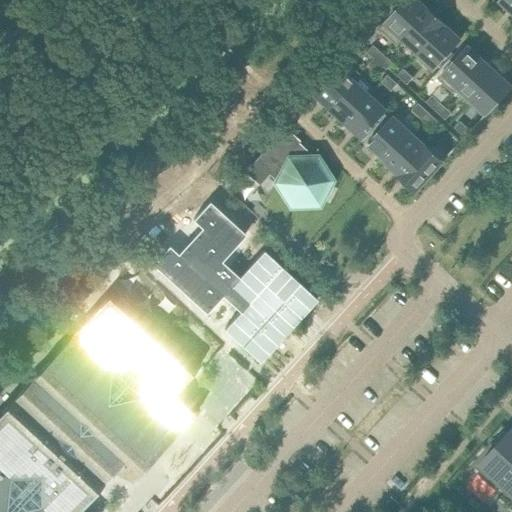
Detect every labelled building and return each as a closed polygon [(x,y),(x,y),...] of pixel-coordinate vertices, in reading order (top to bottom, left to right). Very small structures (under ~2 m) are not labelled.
[(404,0),(385,0),(369,18),(379,29),(396,45),(403,38),(402,37),(428,9),(417,0),(405,0),(405,1),(404,0)] [(511,0),(500,0),(511,11),(511,0)] [(403,38),(417,51),(418,52),(443,24),(428,9),(402,37),(403,38)] [(460,39),(443,24),(418,52),(417,51),(414,54),(431,71),(460,39)] [(358,43),(351,37),(342,46),(349,53),(358,43)] [(367,51),(374,57),(376,60),(383,53),(373,44),(367,51)] [(443,72),(438,78),(452,91),(454,89),(457,85),(458,86),(482,59),(468,46),(443,72)] [(353,80),(354,80),(359,75),(360,73),(343,57),(337,52),(315,76),(321,81),(311,92),(327,107),(353,80)] [(383,66),(386,69),(388,67),(393,62),(383,53),(376,60),(383,66)] [(377,73),(383,66),(376,60),(374,57),(368,64),(377,73)] [(496,72),(482,59),(458,86),(457,85),(454,89),(468,103),(496,72)] [(401,70),(397,75),(407,84),(411,79),(413,77),(403,68),(401,70)] [(468,103),(483,117),(511,86),(496,72),(468,103)] [(391,90),(397,83),(387,74),(381,81),(391,90)] [(353,80),(327,107),(343,122),(369,95),(374,89),(359,75),(354,80),(353,80)] [(384,109),(369,95),(343,122),(359,136),(384,109)] [(432,95),(426,101),(435,110),(442,103),(432,95)] [(428,111),(418,102),(412,109),(422,118),(428,111)] [(452,112),(442,103),(435,110),(445,119),(452,112)] [(431,127),(438,120),(428,111),(422,118),(431,127)] [(410,132),(414,128),(396,112),(367,144),(384,159),(409,131),(410,132)] [(454,127),(464,136),(470,130),(460,121),(454,127)] [(329,179),(315,158),(315,157),(298,142),(299,140),(285,127),(244,171),(259,185),(269,174),(277,181),(291,203),(317,202),(329,179)] [(127,241),(208,153),(185,131),(103,219),(127,241)] [(425,146),(425,145),(410,132),(409,131),(384,159),(400,174),(425,146)] [(400,174),(416,189),(448,154),(431,138),(425,145),(425,146),(400,174)] [(166,238),(146,259),(207,311),(230,285),(248,302),(224,328),(259,361),(317,299),(263,249),(244,269),(220,248),(239,227),(208,198),(190,216),(197,221),(174,245),(166,238)] [(200,363),(112,291),(0,413),(0,511),(94,511),(95,511),(88,500),(87,500),(95,492),(111,475),(110,475),(113,471),(131,481),(198,408),(178,387),(200,363)] [(511,428),(481,462),(511,491),(511,428)]
